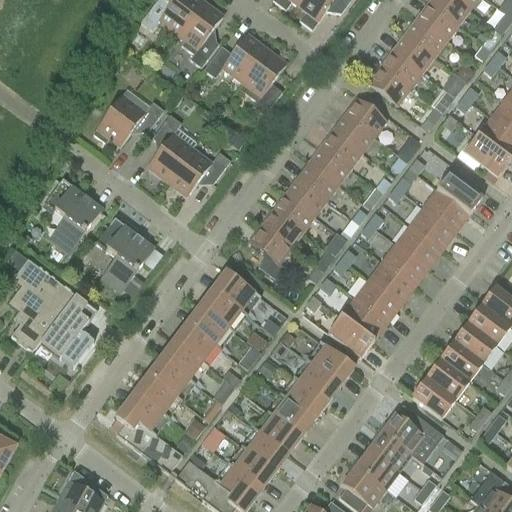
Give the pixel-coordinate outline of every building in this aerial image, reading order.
[(178,38),(202,7),(191,0),(177,0),(168,12),(158,4),(141,27),(152,34),(159,24),(178,38)] [(276,0),(272,5),(285,15),(293,5),(299,10),(306,0),(276,0)] [(306,0),(299,10),(306,15),(299,25),(312,35),(326,16),(340,18),(341,18),(354,0),(306,0)] [(468,15),(448,0),(435,0),(428,9),(457,31),(468,15)] [(479,0),(448,0),(468,15),(479,0)] [(202,7),(178,38),(186,44),(182,49),(193,58),(190,64),(201,72),(218,48),(209,40),(222,23),(202,7)] [(428,9),(416,25),(445,46),(457,31),(428,9)] [(511,24),(511,22),(505,18),(497,28),(504,34),(511,24)] [(416,25),(404,41),(433,62),(445,46),(416,25)] [(490,39),(482,50),(489,55),(497,44),(490,39)] [(246,41),(223,72),(242,86),(265,55),(246,41)] [(404,41),(393,57),(421,78),(433,62),(404,41)] [(489,55),(482,50),(474,60),(481,65),(489,55)] [(265,55),(242,86),(249,91),(246,97),(257,106),(254,111),(265,120),(282,97),(272,89),(285,70),(265,55)] [(490,65),(498,71),(505,62),(497,55),(490,65)] [(393,57),(381,73),(409,94),(421,78),(393,57)] [(498,71),(490,65),(482,75),(491,81),(498,71)] [(210,67),(204,74),(215,82),(221,75),(210,67)] [(466,70),(458,81),(465,87),(473,76),(466,70)] [(409,94),(381,73),(368,89),(397,110),(409,94)] [(465,87),(458,81),(450,91),(457,97),(465,87)] [(469,92),(463,100),(472,107),(478,99),(469,92)] [(472,107),(463,100),(455,111),(464,118),(472,107)] [(121,102),(93,138),(106,147),(109,142),(121,151),(136,131),(146,138),(163,115),(153,107),(143,119),(121,102)] [(443,102),(434,113),(442,118),(450,108),(443,102)] [(511,109),(504,104),(491,121),(511,137),(511,109)] [(356,105),(344,121),(373,142),(385,126),(356,105)] [(442,118),(434,113),(420,131),(425,135),(427,133),(429,135),(442,118)] [(448,119),(441,129),(450,136),(458,126),(448,119)] [(167,185),(190,154),(172,140),(181,128),(170,120),(153,143),(163,151),(148,171),(167,185)] [(373,142),(344,121),(332,137),(361,158),(373,142)] [(511,162),(511,137),(491,121),(476,141),(510,166),(511,162)] [(361,158),(332,137),(321,152),(349,174),(361,158)] [(510,166),(476,141),(464,158),(460,163),(475,174),(479,169),(485,174),(481,179),(493,188),(497,183),(510,166)] [(406,150),(398,161),(406,167),(414,156),(406,150)] [(349,174),(321,152),(309,168),(337,190),(349,174)] [(210,169),(190,154),(167,185),(187,201),(202,181),(213,189),(230,165),(219,157),(210,169)] [(406,167),(398,161),(391,171),(398,177),(406,167)] [(416,163),(408,173),(417,180),(424,170),(416,163)] [(309,168),(297,184),(326,205),(337,190),(309,168)] [(436,194),(470,219),(482,202),(449,177),(436,194)] [(374,193),(382,198),(390,188),(382,182),(374,193)] [(394,192),(402,199),(411,188),(402,182),(394,192)] [(326,205),(297,184),(285,200),(314,221),(326,205)] [(62,185),(44,209),(65,224),(49,245),(68,259),(102,214),(62,185)] [(402,199),(394,192),(387,201),(396,207),(402,199)] [(382,198),(374,193),(362,208),(370,214),(382,198)] [(470,219),(436,194),(422,213),(455,239),(470,219)] [(285,200),(273,216),(302,237),(314,221),(285,200)] [(455,239),(422,213),(408,231),(442,256),(455,239)] [(351,224),(358,229),(366,219),(358,214),(351,224)] [(273,216),(261,232),(290,253),(302,237),(273,216)] [(367,228),(375,234),(383,224),(374,218),(367,228)] [(154,253),(114,224),(96,248),(117,263),(101,285),(120,298),(154,253)] [(351,224),(339,240),(346,245),(358,229),(351,224)] [(375,234),(367,228),(360,238),(368,244),(375,234)] [(442,256),(408,231),(395,249),(428,274),(442,256)] [(290,253),(261,232),(249,248),(267,261),(258,272),(282,290),(291,278),(278,269),(290,253)] [(346,245),(339,240),(327,256),(334,261),(346,245)] [(395,249),(382,267),(415,292),(428,274),(395,249)] [(340,263),(349,270),(356,260),(347,254),(340,263)] [(15,255),(7,266),(19,275),(28,264),(15,255)] [(327,256),(315,271),(322,277),(334,261),(327,256)] [(349,270),(340,263),(332,273),(341,280),(349,270)] [(39,347),(75,300),(28,264),(19,275),(14,283),(24,291),(11,308),(20,315),(14,324),(20,329),(11,341),(32,357),(39,348),(39,347)] [(382,267),(368,285),(402,310),(415,292),(382,267)] [(322,277),(315,271),(307,282),(314,287),(322,277)] [(258,272),(252,281),(275,298),(282,290),(258,272)] [(226,277),(213,295),(247,321),(260,303),(226,277)] [(326,282),(319,292),(327,298),(334,288),(326,282)] [(368,285),(355,302),(388,327),(402,310),(368,285)] [(481,311),(510,332),(511,329),(511,304),(495,292),(492,295),(490,294),(484,301),(486,304),(481,311)] [(213,295),(200,312),(234,338),(247,321),(213,295)] [(96,316),(75,300),(39,347),(39,348),(73,373),(93,347),(81,337),(96,316)] [(312,300),(304,310),(314,317),(321,307),(312,300)] [(355,302),(340,322),(374,347),(388,327),(355,302)] [(510,332),(481,311),(479,314),(477,312),(470,319),(473,322),(467,329),(496,350),(510,332)] [(234,338),(200,312),(187,329),(221,355),(234,338)] [(374,347),(340,322),(328,338),(361,363),(374,347)] [(262,332),(272,340),(277,333),(267,326),(262,332)] [(187,329),(174,347),(208,372),(221,355),(187,329)] [(496,350),(467,329),(465,332),(463,330),(456,337),(459,340),(454,347),(483,369),(496,350)] [(280,344),(289,351),(295,343),(286,336),(280,344)] [(174,347),(161,364),(195,389),(208,372),(174,347)] [(320,347),(306,365),(340,391),(354,373),(320,347)] [(483,369),(454,347),(451,350),(449,348),(443,356),(445,358),(440,365),(469,387),(483,369)] [(251,351),(238,367),(248,374),(260,358),(251,351)] [(161,364),(148,381),(182,407),(195,389),(161,364)] [(258,374),(268,382),(275,373),(265,365),(258,374)] [(340,391),(306,365),(293,382),(327,408),(340,391)] [(432,376),(426,383),(455,405),(469,387),(440,365),(438,368),(436,367),(429,374),(432,376)] [(511,371),(503,384),(511,390),(511,389),(511,371)] [(240,396),(248,402),(261,385),(253,379),(240,396)] [(148,381),(135,398),(169,424),(182,407),(148,381)] [(293,382),(280,400),(314,426),(327,408),(293,382)] [(455,405),(426,383),(424,386),(422,385),(415,392),(418,395),(412,402),(441,424),(455,405)] [(511,390),(503,384),(495,394),(504,400),(511,390)] [(226,403),(217,396),(213,402),(221,409),(226,403)] [(169,424),(135,398),(122,416),(156,441),(169,424)] [(280,400),(267,417),(301,443),(314,426),(280,400)] [(216,405),(203,422),(208,427),(221,409),(216,405)] [(231,408),(227,413),(236,420),(240,415),(231,408)] [(483,410),(475,420),(483,426),(491,417),(483,410)] [(395,419),(381,437),(412,460),(425,442),(432,447),(440,437),(405,412),(398,421),(395,419)] [(226,414),(222,420),(228,426),(233,419),(226,414)] [(156,441),(122,416),(116,423),(117,424),(110,435),(116,440),(169,479),(183,461),(156,441)] [(301,443),(267,417),(254,434),(288,460),(301,443)] [(489,431),(497,437),(506,425),(498,419),(489,431)] [(483,426),(475,420),(468,430),(476,436),(483,426)] [(184,434),(196,443),(205,430),(194,422),(184,434)] [(225,438),(213,430),(202,447),(214,455),(225,438)] [(497,437),(489,431),(480,443),(487,449),(497,437)] [(254,434),(241,452),(275,477),(288,460),(254,434)] [(381,437),(368,454),(399,477),(412,460),(381,437)] [(176,450),(186,457),(194,445),(185,438),(176,450)] [(0,472),(12,451),(0,444),(0,472)] [(275,477),(241,452),(228,469),(262,494),(275,477)] [(368,454),(355,471),(386,495),(399,477),(368,454)] [(189,466),(200,474),(205,468),(193,459),(188,465),(189,466)] [(215,485),(200,474),(189,466),(175,484),(189,494),(197,484),(207,497),(202,504),(212,511),(249,511),(215,486),(215,485)] [(216,486),(215,485),(215,486),(249,511),(262,494),(228,469),(216,486)] [(346,493),(339,503),(351,511),(365,511),(367,509),(371,511),(372,511),(386,495),(355,471),(342,489),(346,493)] [(73,475),(57,506),(67,511),(100,511),(107,500),(73,475)] [(511,511),(511,491),(491,476),(470,504),(478,510),(480,511),(511,511)] [(421,494),(428,500),(435,490),(428,484),(421,494)] [(428,500),(421,494),(414,503),(421,509),(428,500)] [(442,495),(434,504),(442,510),(449,500),(442,495)]
